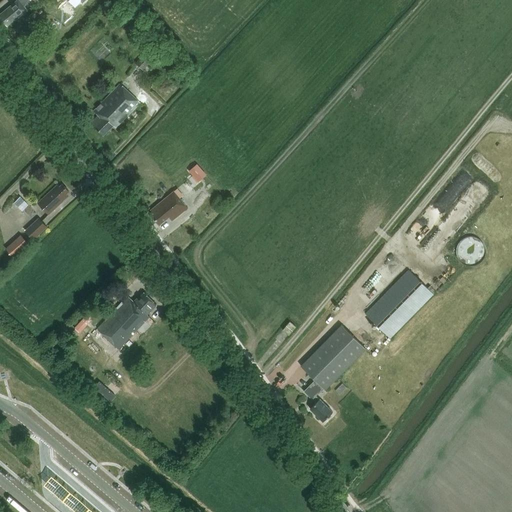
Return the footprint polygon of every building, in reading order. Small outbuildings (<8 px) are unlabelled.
[(24,6),(31,1),(32,1),(32,0),(18,0),(2,13),(4,15),(1,17),(6,24),(9,22),(11,24),(27,10),(24,6)] [(144,71),(156,59),(148,52),(137,63),(144,71)] [(113,126),(116,128),(141,103),(120,84),(94,111),(99,116),(91,123),(104,135),(113,126)] [(197,164),(189,171),(194,176),(202,169),(197,164)] [(469,182),(471,174),(462,173),(461,181),(469,182)] [(58,185),(38,203),(48,215),(68,196),(66,194),(69,191),(62,184),(60,187),(58,185)] [(460,205),(470,215),(490,193),(480,184),(460,205)] [(188,208),(177,196),(181,193),(178,189),(174,192),(174,191),(151,210),(154,214),(152,215),(160,225),(169,218),(172,221),(188,208)] [(46,227),(38,218),(25,230),(33,239),(46,227)] [(21,235),(6,248),(15,258),(30,244),(21,235)] [(478,253),(483,242),(469,236),(464,248),(471,252),(471,250),(478,253)] [(366,315),(389,338),(433,293),(409,270),(366,315)] [(123,301),(97,329),(119,350),(149,317),(147,315),(156,305),(144,293),(138,299),(137,298),(134,302),(129,297),(124,302),(123,301)] [(289,335),(296,327),(290,322),(283,330),(289,335)] [(342,325),(301,366),(315,380),(304,391),(312,399),(313,399),(316,402),(310,409),(323,422),(333,412),(320,399),(319,399),(316,396),(318,394),(319,394),(324,389),(325,390),(366,349),(342,325)] [(346,389),(342,384),(335,391),(339,396),(346,389)]
